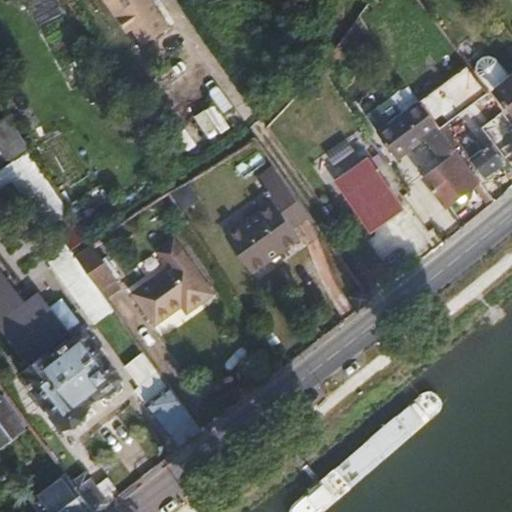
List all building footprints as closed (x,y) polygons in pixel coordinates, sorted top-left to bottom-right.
[(154,0),(153,0),(127,16),(144,45),(171,28),(154,0)] [(361,14),(352,25),(359,33),(370,27),(361,14)] [(337,46),(322,67),(327,75),(344,52),(337,46)] [(511,109),(511,71),(499,55),(487,54),(481,57),(480,69),(511,109)] [(422,136),(430,149),(449,136),(422,100),(378,131),(397,157),(412,148),(410,145),(422,136)] [(31,149),(8,115),(0,121),(0,147),(6,157),(17,160),(31,149)] [(511,125),(473,157),(487,175),(505,161),(511,171),(511,125)] [(449,136),(430,149),(439,161),(458,148),(449,136)] [(455,156),(425,177),(446,206),(476,185),(475,183),(480,179),(468,162),(462,166),(455,156)] [(274,198),(227,231),(250,266),(300,233),(293,222),(309,210),(275,161),(258,173),(274,198)] [(377,167),(345,190),(372,227),(404,205),(377,167)] [(495,173),(483,182),(495,199),(507,189),(495,173)] [(131,192),(138,201),(163,186),(156,176),(131,192)] [(185,181),(168,191),(179,209),(196,199),(200,197),(189,179),(185,181)] [(65,237),(74,249),(91,237),(82,225),(65,237)] [(93,244),(78,255),(101,288),(116,276),(93,244)] [(184,252),(133,290),(162,330),(188,311),(184,304),(209,286),(184,252)] [(78,255),(64,265),(87,298),(101,288),(78,255)] [(39,290),(25,301),(0,268),(0,355),(15,375),(53,347),(44,336),(63,322),(39,290)] [(49,357),(27,376),(63,424),(68,420),(70,423),(74,426),(79,425),(108,399),(109,395),(112,395),(120,389),(121,386),(120,382),(117,380),(121,377),(86,332),(51,359),(49,357)] [(400,405),(320,469),(316,476),(318,485),(324,489),(333,489),(466,383),(473,372),(470,363),(461,360),(451,364),(400,405)] [(171,388),(149,406),(180,447),(201,431),(171,388)] [(0,446),(0,447),(30,424),(6,392),(0,396),(0,446)] [(73,482),(95,511),(97,511),(109,503),(86,473),(73,482)] [(39,498),(48,511),(95,511),(73,482),(67,475),(39,498)]
